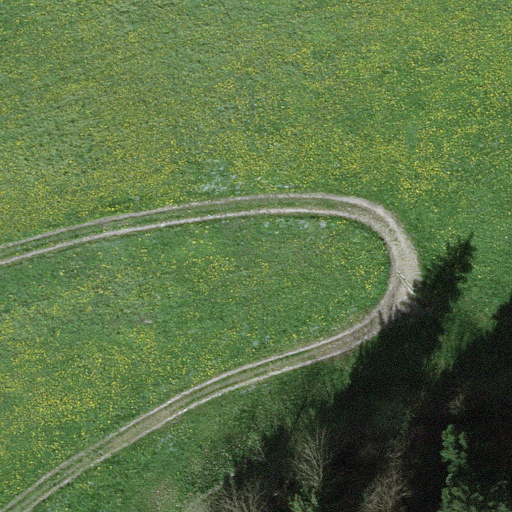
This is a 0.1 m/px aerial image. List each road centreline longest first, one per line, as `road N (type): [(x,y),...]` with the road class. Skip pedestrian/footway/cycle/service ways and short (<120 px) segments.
road 1 (track): [(17,511),(144,424),(384,317),(404,281),(406,250),(391,224)]
road 2 (track): [(0,255),(182,212),(294,202),(361,206),(391,224)]
